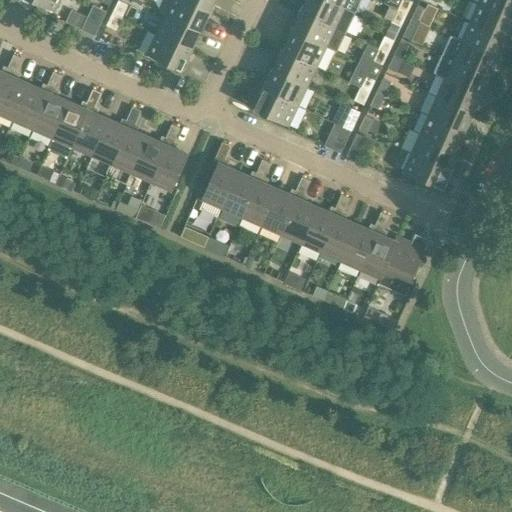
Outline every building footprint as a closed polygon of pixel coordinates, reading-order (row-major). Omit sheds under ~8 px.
[(23,0),(28,2),(29,0),(39,4),(36,9),(47,15),(50,10),(54,12),(59,0),(23,0)] [(163,0),(159,8),(160,12),(165,15),(200,31),(209,12),(184,0),(163,0)] [(184,0),(209,12),(215,0),(184,0)] [(326,0),(306,0),(301,11),(346,33),(355,14),(345,9),(326,0)] [(326,0),(345,9),(348,0),(326,0)] [(408,0),(401,0),(397,10),(406,14),(412,2),(408,0)] [(511,0),(479,0),(478,4),(511,18),(511,0)] [(118,1),(112,13),(122,18),(128,5),(118,1)] [(511,18),(478,4),(470,22),(506,39),(511,25),(511,18)] [(93,5),(81,30),(95,36),(106,12),(93,5)] [(417,5),(411,18),(419,22),(426,9),(417,5)] [(397,10),(391,22),(400,27),(406,14),(397,10)] [(301,11),(291,31),(326,47),(336,52),(346,33),(301,11)] [(112,13),(106,26),(116,30),(122,18),(112,13)] [(165,15),(156,34),(191,51),(200,31),(165,15)] [(411,18),(405,32),(413,36),(419,22),(411,18)] [(470,22),(461,41),(498,57),(506,39),(470,22)] [(291,31),(282,50),(317,67),(326,47),(291,31)] [(156,34),(146,55),(181,71),(191,51),(156,34)] [(384,36),(378,49),(388,53),(394,41),(384,36)] [(450,36),(443,53),(454,58),(453,60),(490,76),(498,57),(461,41),(450,36)] [(400,42),(394,55),(402,59),(408,46),(400,42)] [(378,49),(373,61),(382,66),(388,53),(378,49)] [(282,50),(273,70),(307,86),(317,67),(282,50)] [(443,53),(435,72),(446,77),(445,78),(481,94),(490,76),(453,60),(454,58),(443,53)] [(14,54),(9,64),(18,68),(22,58),(14,54)] [(394,55),(387,69),(396,72),(402,59),(394,55)] [(9,75),(0,96),(0,114),(13,121),(29,84),(14,77),(18,68),(9,64),(5,73),(9,75)] [(273,70),(263,89),(298,106),(307,86),(273,70)] [(0,71),(0,96),(9,75),(5,73),(0,71)] [(53,72),(49,82),(57,85),(61,76),(53,72)] [(366,76),(360,88),(369,92),(375,80),(366,76)] [(445,78),(437,97),(473,113),(481,94),(445,78)] [(382,79),(376,92),(384,96),(391,83),(382,79)] [(49,93),(33,129),(53,138),(69,102),(53,95),(57,85),(49,82),(45,91),(49,93)] [(29,84),(13,121),(33,129),(49,93),(45,91),(29,84)] [(360,88),(354,101),(363,105),(369,92),(360,88)] [(263,89),(253,110),(288,126),(298,106),(263,89)] [(93,90),(88,99),(97,103),(101,93),(93,90)] [(376,92),(370,105),(378,109),(384,96),(376,92)] [(437,97),(428,115),(465,132),(473,113),(437,97)] [(88,110),(72,147),(92,156),(108,119),(93,112),(97,103),(88,99),(84,109),(88,110)] [(69,102),(53,138),(72,147),(88,110),(84,109),(69,102)] [(132,107),(128,117),(136,120),(140,111),(132,107)] [(428,115),(420,134),(456,150),(465,132),(428,115)] [(365,116),(359,129),(367,133),(373,119),(365,116)] [(128,128),(112,164),(131,173),(148,137),(132,130),(136,120),(128,117),(124,126),(128,128)] [(108,119),(92,156),(112,164),(128,128),(124,126),(108,119)] [(335,124),(324,146),(340,154),(351,132),(341,127),(335,124)] [(172,125),(167,134),(176,138),(180,128),(172,125)] [(167,146),(151,182),(172,191),(188,155),(172,147),(176,138),(167,134),(163,144),(167,146)] [(356,134),(346,156),(357,161),(367,139),(356,134)] [(420,134),(412,153),(448,169),(456,150),(420,134)] [(148,137),(131,173),(151,182),(167,146),(163,144),(148,137)] [(222,141),(214,161),(218,163),(223,165),(231,146),(222,141)] [(18,165),(22,156),(11,152),(7,160),(18,165)] [(404,172),(400,180),(414,186),(417,178),(427,183),(444,191),(449,179),(445,177),(448,169),(412,153),(403,172),(404,172)] [(22,156),(18,165),(30,170),(33,162),(22,156)] [(262,160),(258,169),(266,173),(271,163),(262,160)] [(218,163),(201,199),(222,209),(238,172),(218,163)] [(55,182),(58,175),(45,169),(42,177),(55,182)] [(258,181),(242,217),(262,226),(278,189),(262,182),(266,173),(258,169),(254,179),(258,181)] [(238,172),(222,209),(242,217),(258,181),(254,179),(238,172)] [(62,174),(58,183),(73,190),(77,182),(62,174)] [(302,177),(297,187),(306,191),(310,181),(302,177)] [(298,198),(281,235),(301,244),(317,207),(302,200),(306,191),(297,187),(293,196),(298,198)] [(278,189),(262,226),(281,235),(298,198),(293,196),(278,189)] [(341,195),(337,204),(345,208),(350,199),(341,195)] [(128,205),(124,213),(135,218),(141,205),(143,201),(132,196),(128,205)] [(337,216),(321,252),(341,261),(357,224),(341,217),(345,208),(337,204),(333,214),(337,216)] [(317,207),(301,244),(321,252),(337,216),(333,214),(317,207)] [(381,212),(376,222),(385,226),(389,216),(381,212)] [(150,225),(159,229),(165,217),(155,213),(150,225)] [(376,233),(360,270),(381,279),(383,274),(382,274),(396,242),(381,235),(385,226),(376,222),(372,231),(376,233)] [(357,224),(341,261),(360,270),(376,233),(372,231),(357,224)] [(184,227),(180,237),(188,241),(193,231),(184,227)] [(396,242),(382,274),(383,274),(409,286),(429,241),(415,234),(411,243),(407,241),(405,246),(396,242)] [(288,272),(284,283),(290,285),(295,274),(288,272)] [(346,301),(343,308),(352,312),(355,305),(346,301)] [(381,313),(377,323),(394,331),(398,321),(381,313)]
